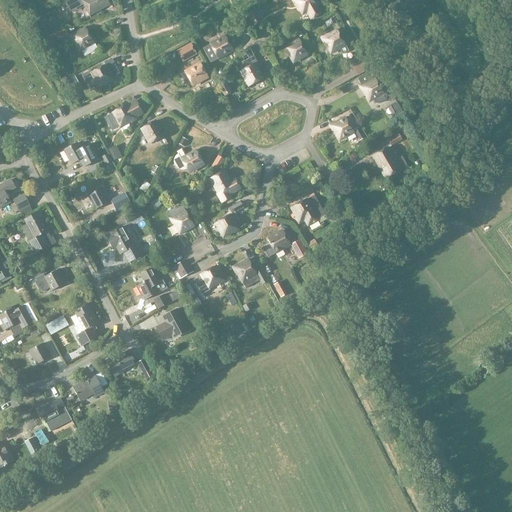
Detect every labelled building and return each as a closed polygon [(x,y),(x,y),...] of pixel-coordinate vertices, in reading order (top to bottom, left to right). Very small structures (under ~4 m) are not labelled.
[(77,0),(69,0),(64,3),(67,8),(79,2),(77,0)] [(106,0),(82,0),(80,1),(89,16),(109,5),(106,0)] [(320,14),(316,7),(312,0),(292,0),(296,5),(298,4),(304,14),(306,12),(311,20),(320,14)] [(246,15),(252,27),(261,22),(255,11),(246,15)] [(39,24),(46,20),(43,15),(36,18),(39,24)] [(97,49),(94,44),(85,28),(71,37),(74,42),(76,41),(85,57),(97,49)] [(65,30),(54,36),(57,42),(69,35),(65,30)] [(336,31),(321,39),(324,44),(326,43),(332,53),(344,46),(336,31)] [(210,63),(217,59),(216,58),(226,52),(227,54),(233,51),(223,33),(217,36),(219,39),(209,45),(202,48),(210,63)] [(298,40),(284,48),(287,53),(289,52),(294,62),(307,55),(298,40)] [(195,54),(190,45),(177,52),(182,62),(195,54)] [(247,67),(241,71),(247,81),(245,82),(248,87),(262,79),(254,64),(257,63),(253,56),(250,49),(245,52),(247,57),(248,58),(247,59),(244,61),(247,67)] [(346,50),(341,54),(346,61),(351,57),(346,50)] [(242,60),(247,57),(245,51),(239,54),(242,60)] [(89,71),(81,75),(85,83),(93,79),(97,86),(107,80),(108,82),(113,79),(112,77),(119,73),(111,59),(104,63),(105,65),(90,73),(89,71)] [(362,61),(351,67),(356,76),(368,70),(362,61)] [(198,63),(185,70),(191,80),(189,81),(192,87),(207,79),(198,63)] [(355,80),(360,87),(359,87),(362,92),(364,91),(370,101),(372,99),(375,103),(378,104),(385,100),(386,96),(384,92),(382,93),(373,79),(376,78),(371,70),(355,80)] [(216,85),(223,97),(231,93),(225,81),(216,85)] [(128,120),(129,122),(142,114),(135,101),(127,106),(127,105),(108,116),(106,117),(112,129),(128,120)] [(340,141),(352,133),(343,119),(335,124),(335,123),(329,127),(332,132),(334,131),(340,141)] [(163,137),(155,121),(140,129),(143,135),(145,134),(151,144),(163,137)] [(406,125),(401,129),(406,137),(407,139),(412,136),(406,125)] [(364,138),(358,128),(353,130),(359,141),(364,138)] [(390,147),(401,140),(398,134),(387,141),(390,147)] [(96,160),(88,145),(79,149),(76,143),(63,151),(71,165),(79,160),(83,168),(96,160)] [(390,154),(387,149),(372,157),(384,179),(401,170),(400,170),(406,166),(402,159),(401,157),(396,160),(392,153),(390,154)] [(173,160),(173,163),(173,165),(175,168),(178,170),(180,171),(183,170),(186,169),(187,172),(197,166),(198,168),(203,165),(195,151),(184,157),(180,150),(176,152),(177,154),(175,156),(174,158),(173,160)] [(101,157),(105,165),(111,162),(107,154),(101,157)] [(216,173),(223,161),(217,157),(209,169),(216,173)] [(154,166),(151,172),(156,175),(159,169),(154,166)] [(230,198),(229,195),(240,189),(234,179),(229,182),(223,171),(209,179),(217,193),(216,194),(221,203),(230,198)] [(0,207),(10,202),(5,193),(15,188),(10,180),(0,185),(0,207)] [(87,196),(95,210),(109,203),(101,189),(87,196)] [(124,193),(110,201),(117,214),(124,210),(122,207),(129,203),(124,193)] [(12,201),(18,211),(29,205),(23,195),(12,201)] [(291,209),(295,216),(291,218),(294,223),(298,221),(299,223),(304,220),(307,227),(318,221),(317,220),(325,216),(314,196),(291,209)] [(215,225),(222,237),(232,231),(233,233),(239,230),(238,229),(242,226),(234,213),(242,208),(239,202),(229,209),(232,214),(230,215),(230,216),(215,225)] [(179,205),(166,212),(170,219),(169,220),(172,226),(173,225),(179,235),(193,227),(181,205),(179,205)] [(21,228),(28,241),(34,251),(31,252),(36,262),(53,252),(50,246),(56,243),(52,237),(51,238),(40,218),(42,217),(38,211),(29,216),(32,222),(21,228)] [(109,235),(105,237),(112,250),(115,248),(119,255),(123,253),(129,263),(142,256),(136,245),(133,247),(125,234),(121,227),(108,234),(109,235)] [(262,248),(267,258),(274,254),(273,252),(283,247),(284,248),(290,245),(282,231),(266,240),(269,244),(262,248)] [(307,254),(299,240),(298,240),(295,242),(290,245),(298,260),(307,254)] [(0,280),(9,276),(6,270),(0,258),(0,280)] [(184,260),(171,267),(174,273),(187,266),(184,260)] [(245,289),(259,280),(261,284),(267,281),(260,271),(255,274),(247,260),(233,268),(236,273),(238,272),(243,282),(242,283),(245,289)] [(187,266),(174,273),(177,279),(190,272),(187,266)] [(203,280),(196,284),(200,292),(202,295),(209,291),(207,288),(217,282),(218,284),(223,281),(215,266),(200,275),(203,280)] [(136,287),(135,288),(139,296),(140,295),(143,301),(157,294),(166,288),(162,281),(159,283),(151,269),(140,275),(144,282),(136,287)] [(57,270),(43,278),(42,275),(34,280),(40,292),(49,288),(51,292),(65,284),(57,270)] [(31,273),(26,276),(28,281),(34,278),(31,273)] [(168,301),(175,297),(171,291),(164,295),(168,301)] [(169,304),(164,295),(155,300),(160,309),(169,304)] [(252,309),(248,303),(242,307),(245,313),(252,309)] [(80,324),(73,328),(77,335),(74,336),(80,347),(97,338),(93,331),(96,329),(95,326),(98,324),(99,324),(91,311),(92,310),(88,304),(74,312),(80,324)] [(0,315),(0,320),(2,325),(0,325),(0,327),(3,331),(5,330),(18,323),(21,329),(32,323),(23,306),(13,312),(11,309),(10,307),(5,310),(6,312),(0,315)] [(161,317),(164,323),(155,327),(162,341),(171,336),(173,340),(189,331),(177,309),(161,317)] [(37,330),(29,334),(32,338),(39,335),(37,330)] [(49,358),(42,344),(28,351),(36,365),(49,358)] [(106,363),(113,377),(123,372),(122,372),(136,364),(128,351),(115,358),(106,363)] [(137,363),(143,373),(148,370),(143,360),(137,363)] [(72,388),(79,402),(93,394),(95,398),(103,393),(100,388),(107,384),(100,372),(72,388)] [(51,383),(46,385),(51,395),(55,392),(51,383)] [(59,399),(38,410),(49,431),(70,420),(59,399)] [(40,430),(34,434),(42,446),(48,442),(40,430)] [(0,444),(0,468),(13,461),(3,442),(0,444)]
